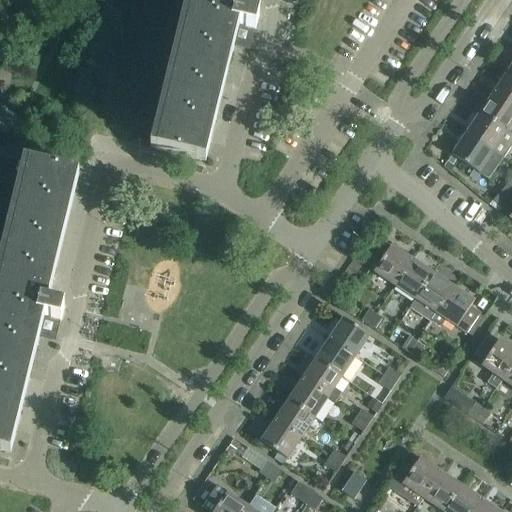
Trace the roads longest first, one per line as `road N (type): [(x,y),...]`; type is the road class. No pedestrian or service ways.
road 1 (residential): [(310,252),(274,278),(128,494),(128,511)]
road 2 (residential): [(149,511),(300,284),(310,252)]
road 3 (residential): [(511,277),(371,161)]
road 4 (unknown): [(104,172),(144,0)]
road 5 (residential): [(400,119),(417,111),(494,0)]
road 6 (residential): [(463,0),(400,91),(400,119)]
